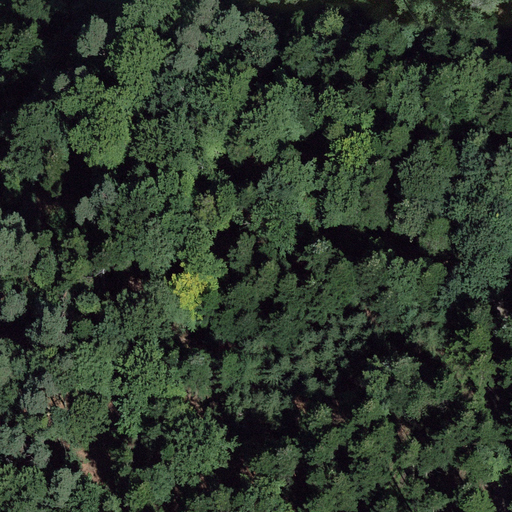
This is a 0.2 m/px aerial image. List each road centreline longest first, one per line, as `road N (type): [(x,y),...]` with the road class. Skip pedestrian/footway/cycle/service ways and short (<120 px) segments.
road 1 (track): [(0,170),(42,116),(173,0)]
road 2 (track): [(511,343),(491,462),(496,511)]
